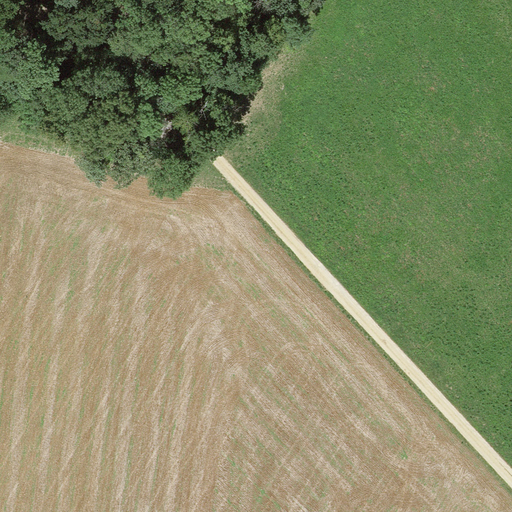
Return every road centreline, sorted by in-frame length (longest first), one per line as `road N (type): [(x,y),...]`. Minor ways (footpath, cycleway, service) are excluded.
road 1 (track): [(511,481),(163,102),(127,31)]
road 2 (track): [(127,31),(0,4)]
